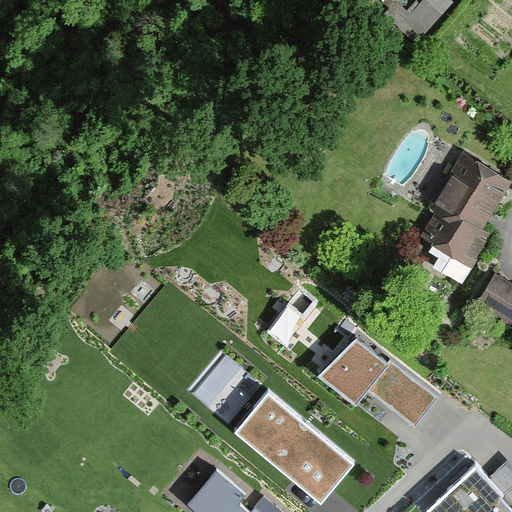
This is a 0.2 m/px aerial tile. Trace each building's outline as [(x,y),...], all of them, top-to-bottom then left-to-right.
[(415,35),(431,17),(412,0),(404,0),(392,14),(415,35)] [(505,180),(459,151),(425,206),(446,219),(429,247),(468,262),(485,232),(474,227),(505,180)] [(511,287),(494,276),(477,304),(511,326),(511,287)] [(440,392),(348,320),(312,365),(361,403),(373,389),(416,422),(440,392)] [(355,454),(270,382),(235,422),(321,494),(355,454)] [(511,511),(511,491),(476,454),(426,502),(435,511),(511,511)] [(247,486),(213,459),(180,500),(194,511),(256,511),(238,497),(247,486)]
